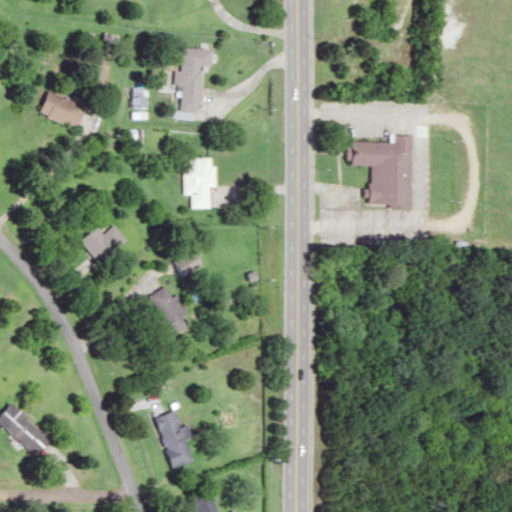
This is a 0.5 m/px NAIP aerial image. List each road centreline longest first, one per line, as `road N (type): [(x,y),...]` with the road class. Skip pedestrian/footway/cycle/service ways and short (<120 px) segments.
road 1 (secondary): [(296,511),(296,0)]
road 2 (residential): [(137,511),(77,352),(0,237)]
road 3 (residential): [(129,493),(0,492)]
